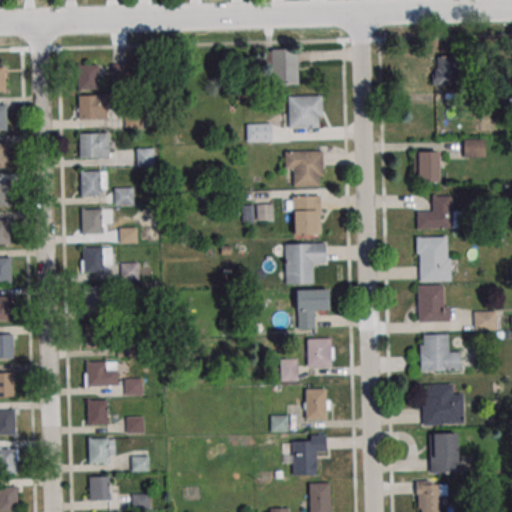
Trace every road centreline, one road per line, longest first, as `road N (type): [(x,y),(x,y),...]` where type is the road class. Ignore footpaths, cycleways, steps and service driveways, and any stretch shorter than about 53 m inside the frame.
road 1 (residential): [(0,22),(511,9)]
road 2 (residential): [(374,511),(361,13)]
road 3 (residential): [(53,511),(39,22)]
